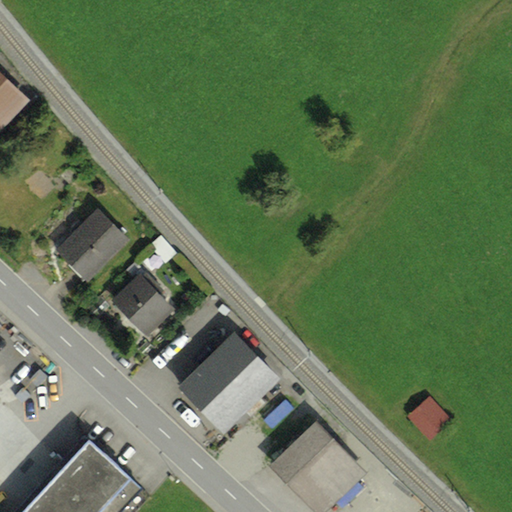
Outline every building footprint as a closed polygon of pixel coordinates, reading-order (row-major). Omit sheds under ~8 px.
[(0,66),(0,141),(38,103),(0,66)] [(105,213),(63,254),(91,282),(133,241),(105,213)] [(153,274),(118,304),(150,340),(185,310),(153,274)] [(225,428),(276,381),(239,341),(188,388),(225,428)] [(276,418),(295,401),(288,393),(269,410),(276,418)] [(437,398),(410,422),(430,445),(457,420),(437,398)] [(367,471),(327,421),(279,459),(319,509),(367,471)] [(101,436),(29,511),(110,511),(144,476),(101,436)]
